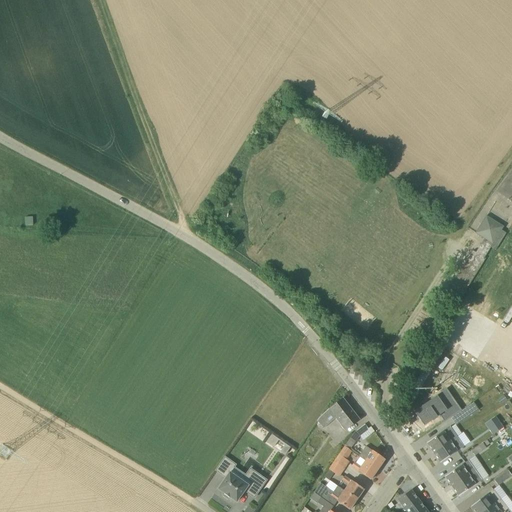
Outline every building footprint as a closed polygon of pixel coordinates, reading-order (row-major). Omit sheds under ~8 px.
[(495,250),(506,234),(501,231),(503,227),(486,216),(475,233),(484,239),(476,253),(472,251),(450,287),(463,296),(485,259),(484,258),(490,247),(495,250)] [(414,242),(411,262),(430,265),(433,245),(414,242)] [(421,405),(411,412),(418,421),(419,420),(424,427),(432,421),(433,422),(433,421),(433,420),(436,418),(437,419),(437,418),(439,416),(444,423),(451,418),(461,411),(456,403),(448,409),(438,395),(422,407),(421,405)] [(359,420),(342,398),(315,420),(322,428),(334,419),(344,431),(359,420)] [(461,411),(451,418),(456,425),(471,415),(465,408),(461,411)] [(253,421),(247,430),(264,441),(270,432),(253,421)] [(499,422),(488,430),(492,436),(503,428),(499,422)] [(433,451),(450,440),(443,430),(427,441),(433,451)] [(349,450),(358,438),(354,432),(343,447),(351,453),(352,452),(349,450)] [(289,448),(272,435),(267,442),(274,447),(279,440),(285,445),(280,452),(284,455),(289,448)] [(450,440),(433,451),(440,461),(457,450),(450,440)] [(469,457),(485,449),(483,444),(466,452),(469,457)] [(343,470),(349,462),(346,460),(351,453),(343,447),(333,462),(343,470)] [(360,459),(377,470),(384,460),(366,447),(358,457),(360,459)] [(247,486),(230,473),(235,465),(224,457),(215,471),(226,478),(217,489),(224,494),(224,495),(229,498),(236,502),(244,491),(254,498),(266,481),(256,473),(247,486)] [(370,480),(377,470),(360,459),(365,462),(361,467),(355,463),(354,462),(351,467),(370,480)] [(338,477),(343,470),(333,462),(328,470),(338,477)] [(452,485),(468,474),(461,464),(445,475),(452,485)] [(468,474),(452,485),(458,495),(475,483),(468,474)] [(503,480),(499,475),(494,479),(497,484),(503,480)] [(356,500),(363,490),(345,477),(343,480),(349,485),(345,492),(356,500)] [(349,510),(356,500),(345,492),(337,487),(333,492),(321,483),(314,492),(333,506),(337,502),(349,510)] [(493,490),(471,507),(474,511),(483,511),(500,499),(493,490)] [(410,491),(398,500),(406,510),(418,500),(410,491)] [(324,507),(320,511),(330,511),(333,506),(314,492),(310,498),(324,507)] [(509,511),(500,499),(483,511),(509,511)] [(418,500),(406,510),(407,511),(421,511),(425,510),(418,500)]
